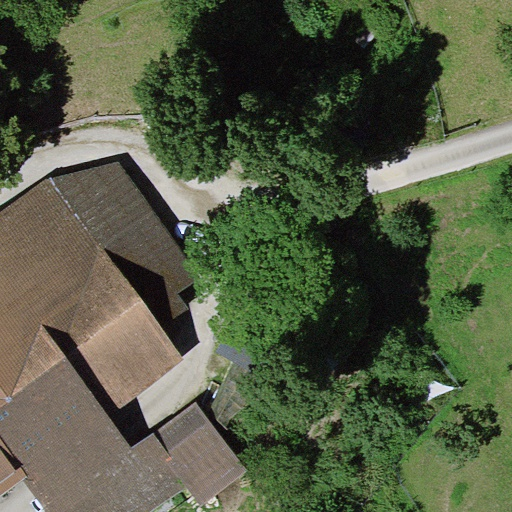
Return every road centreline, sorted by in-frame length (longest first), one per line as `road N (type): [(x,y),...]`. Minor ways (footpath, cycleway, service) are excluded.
road 1 (track): [(511,149),(290,186),(122,160)]
road 2 (track): [(0,182),(79,156),(122,160)]
